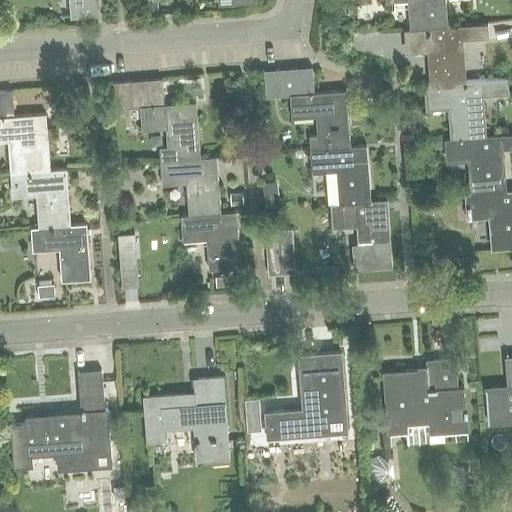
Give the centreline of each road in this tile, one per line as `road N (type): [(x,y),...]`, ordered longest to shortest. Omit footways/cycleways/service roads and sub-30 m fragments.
road 1 (residential): [(511,293),(0,333)]
road 2 (residential): [(0,52),(290,29),(296,0)]
